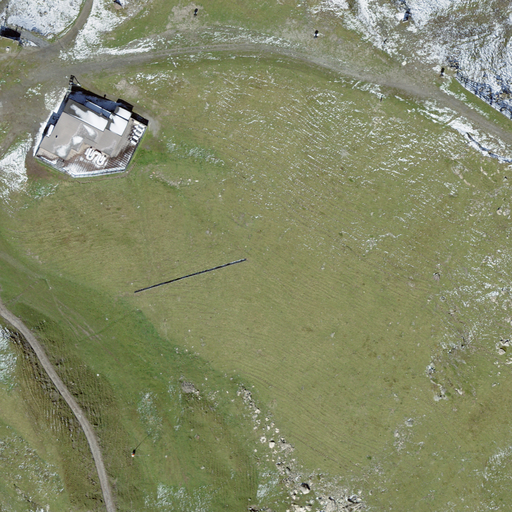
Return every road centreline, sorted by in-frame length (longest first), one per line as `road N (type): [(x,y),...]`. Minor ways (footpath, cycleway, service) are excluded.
road 1 (track): [(0,150),(66,70),(190,28),(227,30),(440,94),(511,137)]
road 2 (track): [(0,309),(32,341),(89,437),(112,511)]
